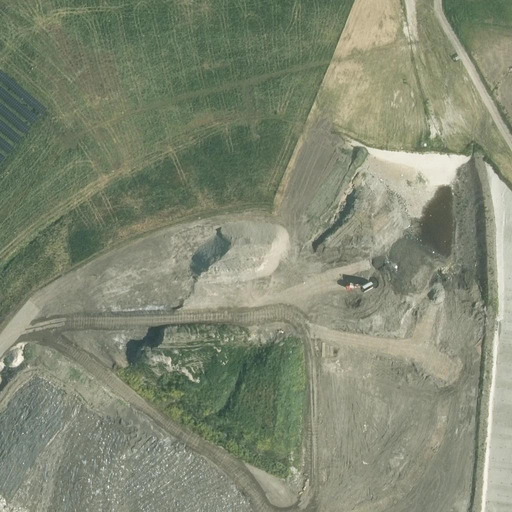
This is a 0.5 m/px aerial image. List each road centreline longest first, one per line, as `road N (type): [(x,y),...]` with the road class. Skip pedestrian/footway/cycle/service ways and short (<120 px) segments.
road 1 (unknown): [(289,511),(79,362),(34,302),(41,288),(171,222),(212,212)]
road 2 (unknown): [(303,511),(314,276)]
